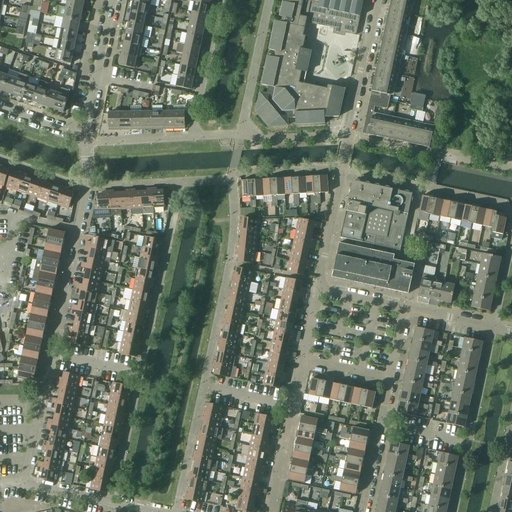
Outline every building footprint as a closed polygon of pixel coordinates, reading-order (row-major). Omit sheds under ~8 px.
[(84,0),(81,0),(67,0),(66,8),(82,11),(84,0)] [(275,21),(269,50),(276,51),(274,58),(267,57),(261,85),(268,87),(267,94),(260,93),(255,112),(268,127),(287,126),(287,119),(295,118),(295,125),(325,124),(324,118),(339,117),(344,89),(327,85),(327,89),(304,84),(311,51),(303,49),(305,36),(303,36),(306,23),(340,30),(340,32),(356,35),(363,0),(285,0),(285,2),(283,2),(280,16),(282,17),(281,22),(275,21)] [(390,0),(389,11),(407,15),(410,0),(390,0)] [(150,5),(132,2),(130,12),(147,16),(150,5)] [(211,6),(194,2),(192,12),(209,16),(211,6)] [(82,11),(66,8),(59,6),(57,17),(64,18),(80,22),(82,11)] [(38,24),(39,20),(40,13),(32,11),(29,22),(38,24)] [(389,11),(384,31),(403,35),(407,15),(389,11)] [(147,16),(130,12),(128,23),(145,26),(147,16)] [(209,16),(192,12),(189,23),(207,27),(209,16)] [(80,22),(64,18),(61,29),(77,32),(80,22)] [(37,27),(38,24),(29,22),(27,32),(36,34),(37,27)] [(145,26),(128,23),(126,33),(143,37),(145,26)] [(207,27),(189,23),(187,34),(204,37),(207,27)] [(77,32),(61,29),(59,39),(75,43),(77,32)] [(384,31),(380,51),(399,55),(403,35),(384,31)] [(143,37),(126,33),(123,44),(141,48),(143,37)] [(204,37),(187,34),(185,44),(202,48),(204,37)] [(75,43),(59,39),(57,50),(73,53),(75,43)] [(141,48),(123,44),(121,55),(138,58),(141,48)] [(202,48),(185,44),(183,55),(200,58),(202,48)] [(73,53),(57,50),(54,61),(70,64),(73,53)] [(380,51),(376,71),(394,75),(399,55),(380,51)] [(138,58),(121,55),(119,65),(136,69),(138,58)] [(200,58),(183,55),(180,65),(197,69),(200,58)] [(197,69),(180,65),(178,76),(195,80),(197,69)] [(77,74),(70,72),(66,70),(64,76),(63,78),(67,80),(68,77),(75,80),(77,74)] [(376,71),(371,91),(390,95),(394,75),(376,71)] [(19,74),(17,79),(12,95),(22,98),(27,83),(29,77),(19,74)] [(17,79),(7,76),(2,91),(12,95),(17,79)] [(195,80),(178,76),(176,87),(193,91),(195,80)] [(39,81),(37,86),(32,102),(42,105),(48,90),(50,84),(39,81)] [(37,86),(27,83),(22,98),(32,102),(37,86)] [(60,90),(58,94),(58,93),(52,109),(63,113),(70,93),(69,91),(61,89),(60,90)] [(58,93),(48,90),(42,105),(52,109),(58,93)] [(387,109),(390,95),(371,91),(362,134),(368,135),(372,117),(375,107),(387,109)] [(413,94),(410,105),(417,107),(423,108),(425,97),(413,94)] [(130,112),(119,113),(119,130),(130,130),(130,112)] [(141,112),(130,112),(130,130),(141,130),(141,112)] [(152,112),(141,112),(141,130),(152,130),(152,112)] [(162,112),(152,112),(152,130),(163,130),(162,112)] [(173,112),(162,112),(163,130),(173,129),(173,112)] [(185,129),(184,116),(184,112),(173,112),(173,129),(185,129)] [(108,113),(108,130),(119,130),(119,113),(108,113)] [(393,121),(372,117),(368,135),(389,140),(393,121)] [(413,125),(393,121),(389,140),(409,144),(413,125)] [(433,130),(413,125),(409,144),(429,148),(433,130)] [(4,166),(0,165),(0,185),(3,186),(9,171),(3,169),(4,166)] [(17,174),(12,172),(6,187),(17,191),(23,173),(18,172),(17,174)] [(28,175),(23,173),(17,191),(27,195),(32,179),(27,177),(28,175)] [(327,176),(316,177),(317,193),(320,193),(328,193),(327,176)] [(305,177),(295,178),(296,195),(298,195),(306,194),(305,177)] [(316,177),(305,177),(306,194),(315,194),(315,199),(320,199),(320,193),(317,193),(316,177)] [(295,178),(284,179),(285,195),(293,195),(293,200),(298,200),(298,195),(296,195),(295,178)] [(38,181),(32,179),(27,195),(37,198),(43,180),(39,179),(38,181)] [(273,179),(262,180),(263,197),(272,196),(272,201),(277,201),(277,196),(274,196),(273,179)] [(284,179),(273,179),(274,196),(277,196),(285,195),(284,179)] [(48,182),(43,180),(37,198),(47,202),(53,186),(47,184),(48,182)] [(262,180),(251,181),(252,197),(255,197),(263,197),(262,180)] [(251,181),(240,181),(241,198),(250,197),(250,203),(255,202),(255,197),(252,197),(251,181)] [(406,221),(410,201),(413,202),(414,197),(412,194),(410,194),(409,193),(409,192),(408,192),(407,191),(406,191),(405,191),(404,192),(403,192),(400,191),(399,190),(398,189),(397,189),(396,189),(395,189),(394,190),(393,190),(390,189),(390,188),(389,188),(388,187),(387,187),(386,187),(385,187),(384,188),(380,187),(380,186),(379,186),(378,185),(377,185),(376,185),(375,185),(374,186),(371,185),(370,184),(369,183),(368,183),(367,183),(366,183),(365,183),(364,184),(361,183),(361,182),(360,182),(360,181),(359,181),(358,181),(357,181),(356,181),(355,181),(354,182),(352,181),(352,183),(351,184),(350,184),(350,185),(349,186),(349,187),(349,188),(350,189),(350,190),(340,238),(400,251),(405,227),(406,226),(407,225),(407,224),(407,223),(407,222),(406,221)] [(58,188),(53,186),(47,202),(58,205),(64,187),(59,186),(58,188)] [(69,189),(64,187),(58,205),(68,209),(74,193),(68,191),(69,189)] [(147,192),(141,192),(142,209),(142,215),(153,214),(153,208),(152,189),(147,189),(147,192)] [(157,189),(152,189),(153,208),(164,207),(163,191),(157,191),(157,189)] [(132,215),(131,209),(130,190),(125,191),(125,193),(119,193),(121,216),(132,215)] [(142,209),(141,192),(135,192),(135,190),(130,190),(131,209),(142,209)] [(114,191),(109,192),(110,216),(121,216),(119,193),(114,194),(114,191)] [(104,194),(97,195),(98,202),(95,202),(92,217),(110,216),(109,192),(103,192),(104,194)] [(429,215),(433,199),(422,196),(417,219),(428,221),(429,215)] [(443,201),(433,199),(429,215),(440,217),(443,201)] [(19,211),(20,207),(22,202),(15,200),(13,205),(12,205),(11,208),(19,211)] [(454,203),(443,201),(440,217),(450,219),(454,203)] [(465,205),(454,203),(450,219),(461,222),(465,205)] [(475,208),(465,205),(461,222),(472,224),(475,208)] [(486,210),(475,208),(472,224),(482,226),(486,210)] [(497,212),(486,210),(482,226),(492,228),(493,228),(495,216),(496,216),(497,212)] [(503,235),(506,219),(496,216),(495,216),(493,228),(492,228),(491,232),(492,232),(491,238),(502,241),(503,235)] [(258,231),(259,220),(242,218),(242,224),(239,224),(239,229),(258,231)] [(320,223),(298,219),(296,230),(312,233),(313,228),(319,229),(320,223)] [(65,233),(49,229),(47,240),(63,244),(65,233)] [(256,242),(258,231),(239,229),(238,234),(241,234),(240,240),(256,242)] [(312,233),(296,230),(294,240),(315,245),(316,240),(311,239),(312,233)] [(424,239),(425,236),(426,231),(419,230),(419,234),(417,234),(416,237),(424,239)] [(114,241),(93,237),(92,243),(86,242),(85,247),(107,251),(112,252),(114,241)] [(163,241),(144,237),(142,248),(158,251),(159,246),(162,246),(163,241)] [(63,244),(47,240),(44,251),(60,254),(63,244)] [(255,253),(256,242),(240,240),(239,246),(237,246),(237,251),(255,253)] [(315,245),(294,240),(291,251),(308,254),(309,249),(314,250),(315,245)] [(394,255),(339,243),(331,278),(364,285),(408,294),(414,265),(393,260),(394,255)] [(110,263),(112,252),(107,251),(85,247),(84,252),(89,253),(88,258),(110,263)] [(158,251),(142,248),(139,258),(158,262),(159,257),(157,257),(158,251)] [(60,254),(44,251),(42,261),(58,265),(60,254)] [(254,264),(255,253),(237,251),(236,256),(238,256),(238,262),(254,264)] [(308,254),(291,251),(289,262),(311,266),(312,261),(306,260),(308,254)] [(272,266),(274,257),(271,256),(271,254),(266,253),(265,257),(266,257),(264,265),(269,266),(272,266)] [(500,258),(483,254),(480,265),(498,269),(500,258)] [(108,272),(110,263),(88,258),(87,264),(82,263),(81,268),(102,273),(105,273),(108,272)] [(158,262),(139,258),(137,269),(153,272),(155,267),(157,267),(158,262)] [(58,265),(42,261),(40,272),(56,276),(58,265)] [(311,266),(289,262),(287,273),(303,276),(304,270),(310,271),(311,266)] [(498,269),(480,265),(478,275),(496,279),(498,269)] [(100,283),(102,273),(81,268),(80,273),(85,274),(84,279),(100,283)] [(250,282),(253,271),(236,268),(235,274),(233,273),(232,278),(250,282)] [(153,272),(137,269),(135,279),(154,283),(155,278),(152,278),(153,272)] [(56,276),(40,272),(37,283),(54,286),(56,276)] [(429,299),(433,281),(434,276),(423,274),(418,296),(429,299)] [(496,279),(478,275),(476,286),(493,290),(496,279)] [(248,293),(250,282),(232,278),(231,283),(233,284),(232,289),(248,293)] [(302,282),(286,278),(283,289),(305,294),(306,289),(301,288),(302,282)] [(28,280),(23,280),(20,279),(18,287),(22,288),(22,285),(26,286),(28,280)] [(100,283),(84,279),(83,285),(77,284),(76,289),(98,294),(100,283)] [(154,283),(135,279),(133,290),(149,293),(150,288),(152,288),(154,283)] [(443,283),(433,281),(429,299),(440,301),(443,283)] [(54,286),(37,283),(35,293),(51,297),(54,286)] [(455,286),(443,283),(440,301),(451,303),(455,286)] [(493,290),(476,286),(474,297),(491,300),(493,290)] [(98,294),(76,289),(75,294),(80,295),(79,301),(95,304),(98,294)] [(232,289),(231,295),(228,294),(227,299),(246,303),(248,293),(232,289)] [(305,294),(283,289),(281,300),(297,303),(298,298),(304,299),(305,294)] [(149,293),(133,290),(130,301),(149,305),(150,299),(148,299),(149,293)] [(51,297),(35,293),(33,304),(49,307),(51,297)] [(491,300),(474,297),(471,308),(489,312),(491,300)] [(246,303),(227,299),(226,304),(229,305),(227,310),(243,314),(246,303)] [(297,303),(281,300),(279,310),(300,315),(301,310),(296,309),(297,303)] [(95,304),(79,301),(78,306),(73,305),(72,310),(93,315),(95,304)] [(149,305),(130,301),(128,311),(144,315),(146,309),(148,310),(149,305)] [(49,307),(33,304),(31,314),(47,318),(49,307)] [(93,315),(72,310),(70,315),(76,316),(75,322),(91,325),(93,315)] [(243,314),(227,310),(226,316),(224,316),(223,321),(241,325),(243,314)] [(300,315),(279,310),(276,321),(293,324),(294,319),(299,320),(300,315)] [(144,315),(128,311),(126,322),(144,326),(145,321),(143,320),(144,315)] [(47,318),(31,314),(28,325),(44,329),(47,318)] [(241,325),(223,321),(222,326),(224,326),(223,332),(239,335),(241,325)] [(293,324),(276,321),(274,332),(296,336),(297,331),(291,330),(293,324)] [(91,325),(75,322),(73,328),(68,326),(67,331),(88,336),(91,325)] [(144,326),(126,322),(124,332),(140,336),(141,330),(143,331),(144,326)] [(44,329),(28,325),(26,336),(42,339),(44,329)] [(433,331),(416,328),(413,339),(431,343),(431,345),(436,346),(437,341),(432,340),(433,331)] [(88,336),(67,331),(66,336),(71,337),(70,343),(86,347),(88,336)] [(140,336),(124,332),(121,343),(140,347),(141,342),(139,341),(140,336)] [(239,335),(223,332),(222,337),(219,337),(218,342),(237,346),(239,335)] [(296,336),(274,332),(272,342),(288,346),(289,340),(294,341),(296,336)] [(42,339),(26,336),(24,346),(40,350),(42,339)] [(482,342),(465,338),(462,349),(480,353),(482,342)] [(431,343),(413,339),(411,349),(429,353),(431,345),(431,343)] [(237,346),(218,342),(217,347),(219,347),(218,353),(234,356),(237,346)] [(288,346),(272,342),(270,353),(291,358),(292,353),(287,352),(288,346)] [(140,347),(121,343),(119,354),(135,357),(136,351),(139,352),(140,347)] [(40,350),(24,346),(22,357),(38,360),(40,350)] [(429,353),(411,349),(409,360),(427,364),(426,366),(431,367),(432,362),(427,361),(429,353)] [(480,353),(462,349),(460,360),(478,364),(480,353)] [(234,356),(218,353),(217,359),(215,358),(214,363),(232,367),(234,356)] [(291,358),(270,353),(267,364),(284,367),(285,361),(290,363),(291,358)] [(38,360),(22,357),(19,367),(35,371),(38,360)] [(427,364),(409,360),(407,370),(424,374),(426,366),(427,364)] [(478,364),(460,360),(458,370),(475,374),(478,364)] [(236,368),(232,367),(214,363),(213,368),(215,369),(214,375),(234,379),(236,368)] [(284,367),(267,364),(265,374),(286,379),(288,374),(282,373),(284,367)] [(35,371),(19,367),(17,378),(33,382),(35,371)] [(424,374),(407,370),(404,381),(422,385),(421,387),(427,388),(427,384),(422,383),(424,374)] [(475,374),(458,370),(455,381),(473,385),(475,374)] [(80,376),(64,372),(63,378),(57,377),(56,382),(78,387),(80,376)] [(286,379),(265,374),(263,385),(279,389),(280,383),(285,384),(286,379)] [(322,381),(311,379),(308,395),(319,397),(322,381)] [(333,383),(322,381),(319,397),(329,400),(333,383)] [(422,385),(404,381),(402,391),(420,395),(421,387),(422,385)] [(473,385),(455,381),(453,391),(471,395),(473,385)] [(78,387),(56,382),(55,387),(60,388),(59,394),(75,397),(78,387)] [(129,386),(113,383),(110,394),(129,398),(130,393),(128,392),(129,386)] [(343,386),(333,383),(329,400),(340,402),(343,386)] [(354,388),(343,386),(340,402),(350,404),(354,388)] [(365,390),(354,388),(350,404),(361,407),(365,390)] [(376,393),(365,390),(361,407),(372,409),(376,393)] [(420,395),(402,391),(400,402),(417,406),(417,408),(422,409),(423,405),(418,404),(420,395)] [(471,395),(453,391),(451,402),(469,406),(471,395)] [(75,397),(59,394),(58,399),(53,398),(52,403),(73,408),(75,397)] [(129,398),(110,394),(108,404),(124,408),(126,402),(128,403),(129,398)] [(417,406),(400,402),(397,413),(415,417),(417,408),(417,406)] [(469,406),(451,402),(449,413),(466,416),(469,406)] [(73,408),(52,403),(51,408),(56,409),(55,415),(71,419),(73,408)] [(124,408),(108,404),(106,415),(124,419),(125,414),(123,413),(124,408)] [(207,404),(206,410),(204,409),(203,414),(221,418),(224,407),(207,404)] [(243,410),(242,420),(251,421),(253,411),(243,410)] [(466,416),(449,413),(446,424),(464,428),(466,416)] [(221,418),(203,414),(202,419),(204,420),(203,425),(219,429),(221,418)] [(273,418),(256,414),(254,425),(276,430),(277,425),(271,424),(273,418)] [(71,419),(55,415),(53,421),(48,419),(47,425),(69,429),(71,419)] [(124,419),(106,415),(104,426),(120,429),(121,423),(123,424),(124,419)] [(302,416),(299,427),(315,431),(316,428),(318,420),(302,416)] [(69,429),(47,425),(46,430),(51,431),(50,436),(66,440),(69,429)] [(223,429),(219,429),(203,425),(202,431),(199,430),(198,435),(217,439),(221,440),(223,429)] [(276,430),(254,425),(252,436),(268,439),(269,434),(275,435),(276,430)] [(120,429),(104,426),(101,436),(120,440),(121,435),(119,435),(120,429)] [(299,427),(297,438),(313,441),(315,433),(320,434),(321,429),(316,428),(315,431),(299,427)] [(369,431),(353,427),(351,436),(346,435),(345,439),(350,441),(350,438),(367,441),(369,431)] [(217,439),(198,435),(197,440),(199,441),(198,446),(214,450),(217,439)] [(66,440),(50,436),(49,442),(44,441),(42,446),(64,451),(66,440)] [(120,440),(101,436),(99,447),(115,450),(116,445),(119,445),(120,440)] [(268,439),(252,436),(250,446),(271,451),(272,446),(267,445),(268,439)] [(297,438),(295,448),(311,452),(312,449),(313,441),(297,438)] [(350,438),(350,441),(348,449),(364,452),(367,441),(350,438)] [(409,446),(391,442),(389,453),(406,457),(406,459),(411,460),(412,456),(407,455),(409,446)] [(64,451),(42,446),(41,451),(47,452),(45,458),(62,461),(64,451)] [(198,446),(197,452),(195,451),(194,456),(212,460),(214,450),(198,446)] [(271,451),(250,446),(247,457),(264,460),(265,455),(270,456),(271,451)] [(115,450),(99,447),(97,458),(115,461),(116,456),(114,456),(115,450)] [(309,462),(310,454),(316,455),(317,450),(312,449),(311,452),(295,448),(292,459),(309,462)] [(364,452),(348,449),(346,457),(341,456),(340,461),(345,462),(346,459),(362,463),(364,452)] [(406,457),(389,453),(387,464),(404,468),(406,459),(406,457)] [(458,456),(440,453),(438,464),(455,468),(458,456)] [(212,460),(194,456),(192,462),(195,462),(194,468),(210,471),(212,460)] [(264,460),(247,457),(245,467),(266,472),(268,467),(262,466),(264,460)] [(62,461),(45,458),(44,463),(39,462),(38,467),(59,472),(62,461)] [(115,461),(97,458),(94,468),(111,472),(112,466),(114,466),(115,461)] [(309,462),(292,459),(290,469),(306,473),(307,470),(309,462)] [(346,459),(345,462),(344,470),(360,473),(362,463),(346,459)] [(404,468),(387,464),(384,474),(402,478),(401,480),(407,481),(407,477),(402,476),(404,468)] [(455,468),(438,464),(435,474),(453,478),(455,468)] [(59,472),(38,467),(37,472),(42,473),(41,479),(57,483),(59,472)] [(266,472),(245,467),(243,478),(259,482),(260,476),(265,477),(266,472)] [(111,472),(94,468),(92,479),(111,483),(112,478),(109,477),(111,472)] [(194,468),(192,473),(190,473),(189,478),(208,482),(210,471),(194,468)] [(290,469),(288,480),(304,484),(306,475),(311,476),(312,471),(307,470),(306,473),(290,469)] [(360,473),(344,470),(342,478),(337,477),(336,482),(341,483),(341,480),(358,484),(360,473)] [(402,478),(384,474),(382,485),(400,489),(401,480),(402,478)] [(453,478),(435,474),(433,485),(451,489),(453,478)] [(511,475),(507,474),(506,478),(505,478),(503,486),(511,487),(511,475)] [(208,482),(189,478),(188,483),(190,483),(189,489),(205,492),(208,482)] [(259,482),(243,478),(240,489),(262,493),(263,488),(258,487),(259,482)] [(111,483),(92,479),(90,490),(106,493),(107,487),(110,488),(111,483)] [(358,484),(341,480),(341,483),(339,491),(355,495),(358,484)] [(400,489),(382,485),(380,496),(397,500),(397,502),(402,503),(403,498),(398,497),(400,489)] [(451,489),(433,485),(431,495),(448,499),(451,489)] [(511,487),(503,486),(502,494),(503,494),(502,498),(511,499),(511,487)] [(189,489),(188,494),(186,494),(184,499),(203,503),(205,492),(189,489)] [(262,493),(240,489),(238,499),(254,503),(256,497),(261,498),(262,493)] [(448,499),(431,495),(429,506),(446,510),(448,499)] [(397,500),(380,496),(377,506),(395,510),(397,502),(397,500)] [(511,511),(511,499),(502,498),(501,502),(500,501),(498,509),(511,511)] [(254,503),(238,499),(236,510),(244,511),(257,511),(258,509),(253,508),(254,503)] [(305,511),(306,508),(307,502),(297,500),(295,506),(294,511),(305,511)]
